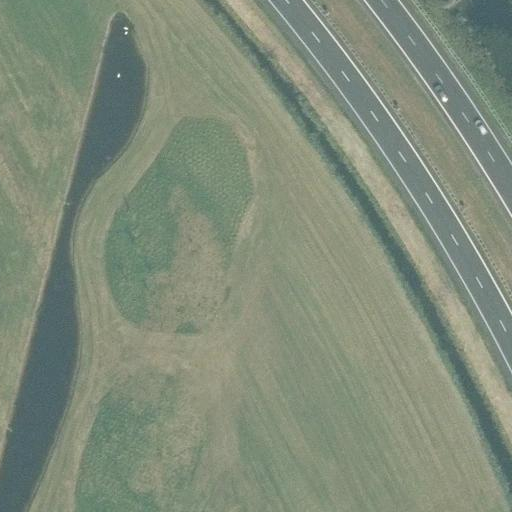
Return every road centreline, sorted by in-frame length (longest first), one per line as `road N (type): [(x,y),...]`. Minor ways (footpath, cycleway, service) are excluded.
road 1 (trunk): [(278,0),(455,249),(511,358)]
road 2 (trunk): [(511,180),(386,0)]
